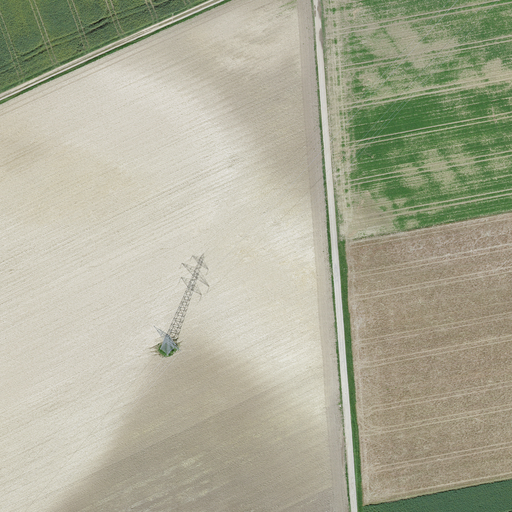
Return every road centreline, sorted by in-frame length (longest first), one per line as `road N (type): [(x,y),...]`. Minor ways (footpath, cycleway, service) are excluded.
road 1 (track): [(353,511),(316,0)]
road 2 (track): [(0,99),(220,0)]
